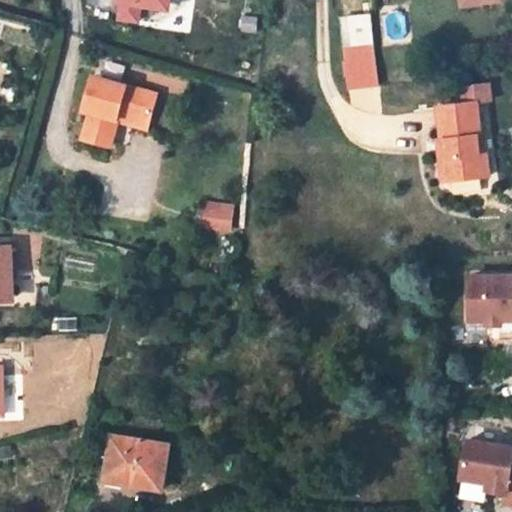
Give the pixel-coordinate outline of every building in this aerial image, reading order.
[(113,0),(111,20),(141,23),(142,8),(169,10),(169,0),(113,0)] [(370,17),(341,20),(344,46),(363,45),(373,44),(370,17)] [(363,45),(344,46),(346,59),(364,57),(363,45)] [(364,57),(346,59),(349,90),(378,86),(374,56),(364,57)] [(158,95),(94,77),(84,112),(90,113),(82,140),(111,148),(119,122),(121,112),(151,120),(158,95)] [(480,136),(476,102),(473,102),(440,105),(438,106),(442,140),(444,140),(446,157),(440,158),(443,183),(489,177),(486,153),(480,154),(477,136),(480,136)] [(119,122),(149,130),(151,120),(121,112),(119,122)] [(477,136),(480,154),(486,153),(484,136),(480,136),(477,136)] [(438,141),(440,158),(446,157),(444,140),(442,140),(438,141)] [(230,230),(233,203),(205,200),(201,227),(230,230)] [(11,247),(0,247),(0,298),(13,298),(11,247)] [(329,272),(331,284),(350,282),(348,270),(329,272)] [(511,277),(469,279),(470,322),(489,321),(489,326),(502,326),(502,321),(511,320),(511,277)] [(169,444),(113,435),(107,478),(124,481),(123,483),(162,489),(169,444)] [(511,449),(469,442),(462,481),(490,485),(509,488),(508,496),(506,505),(511,505),(511,449)] [(0,449),(0,458),(0,459),(11,457),(10,448),(0,449)] [(509,488),(490,485),(488,493),(508,496),(509,488)]
